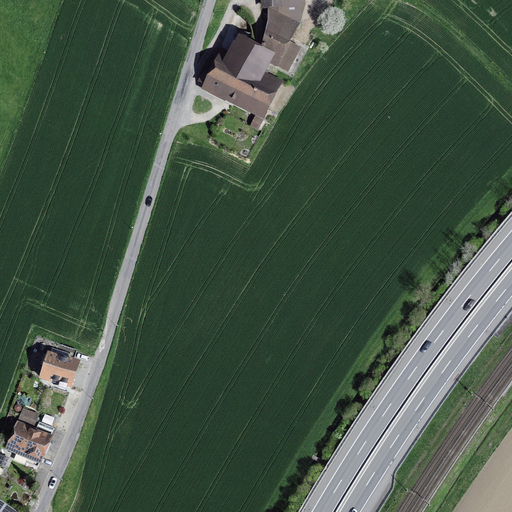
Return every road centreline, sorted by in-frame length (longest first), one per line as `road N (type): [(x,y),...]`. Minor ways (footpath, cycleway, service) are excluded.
road 1 (tertiary): [(210,0),(99,360),(38,511)]
road 2 (motorway): [(511,244),(407,379),(322,511)]
road 3 (motorway): [(349,511),(511,281)]
